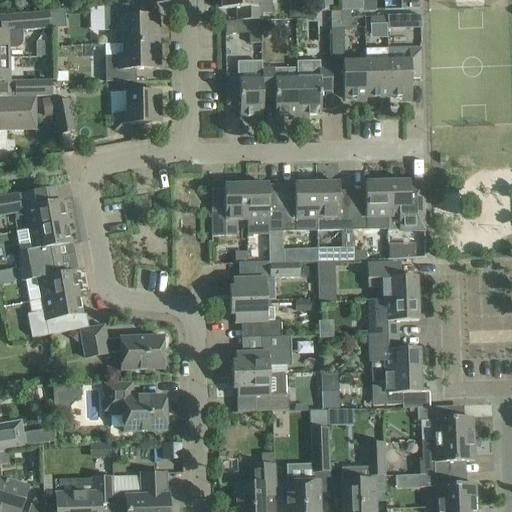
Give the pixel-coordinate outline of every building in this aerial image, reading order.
[(215,0),(216,9),(236,9),(237,21),(262,20),(262,7),(256,7),(255,0),(215,0)] [(305,0),(306,8),(315,8),(315,11),(333,10),(332,0),(305,0)] [(361,0),(340,0),(340,11),(350,11),(362,11),(361,0)] [(361,0),(362,11),(376,11),(375,0),(361,0)] [(134,5),(104,7),(104,31),(122,31),(122,44),(158,43),(158,17),(134,17),(134,5)] [(64,11),(49,12),(50,29),(65,27),(64,11)] [(340,11),(331,11),(331,29),(331,53),(342,53),(343,39),(344,39),(343,31),(343,30),(340,29),(340,11)] [(0,58),(9,59),(9,49),(16,49),(21,47),(23,43),(22,31),(50,29),(49,12),(13,15),(0,16),(0,58)] [(387,17),(371,17),(371,27),(387,27),(387,26),(387,17)] [(409,17),(387,17),(387,26),(387,27),(387,30),(409,30),(409,17)] [(273,32),(273,21),(261,21),(261,32),(273,32)] [(259,22),(225,22),(226,34),(249,34),(249,44),(260,44),(259,22)] [(123,56),(105,57),(105,83),(115,82),(135,82),(135,70),(159,70),(158,43),(122,44),(123,56)] [(408,48),(387,48),(387,62),(388,98),(411,98),(411,80),(422,79),(421,49),(408,49),(408,48)] [(375,50),(365,50),(365,62),(366,99),(388,98),(387,62),(376,62),(375,50)] [(0,58),(0,92),(10,92),(9,86),(9,82),(9,72),(9,59),(0,58)] [(319,62),(296,63),(297,69),(298,116),(320,116),(320,92),(332,92),(331,68),(319,68),(319,62)] [(365,62),(342,62),(342,79),(343,99),(366,99),(365,62)] [(237,76),(226,76),(226,106),(239,106),(239,118),(262,117),(262,100),(262,69),(261,63),(237,63),(237,76)] [(297,69),(262,69),(262,100),(274,99),(274,117),(298,116),(297,69)] [(51,81),(15,82),(16,98),(34,97),(52,97),(51,90),(51,81)] [(125,114),(114,115),(114,131),(130,131),(130,126),(160,125),(159,92),(139,93),(125,93),(125,114)] [(0,130),(35,130),(34,110),(34,97),(16,98),(4,98),(4,110),(0,110),(0,130)] [(68,100),(53,103),(58,134),(74,132),(68,100)] [(409,182),(386,183),(387,216),(387,218),(388,230),(387,230),(387,232),(398,232),(404,232),(424,231),(424,203),(409,204),(409,182)] [(365,213),(352,213),(352,231),(357,231),(377,230),(377,216),(387,216),(386,183),(364,183),(364,191),(365,213)] [(294,214),(282,214),(282,232),(307,232),(317,232),(317,219),(316,184),(294,185),(294,192),(294,214)] [(338,184),(316,184),(317,219),(317,232),(328,231),(352,231),(352,213),(339,213),(338,184)] [(268,185),(246,186),(246,221),(247,233),(257,233),(282,232),(282,214),(268,215),(268,185)] [(224,209),(212,210),(212,238),(232,237),(236,237),(236,221),(246,221),(246,186),(223,186),(224,209)] [(17,195),(0,198),(0,216),(14,214),(15,221),(26,219),(28,229),(65,223),(61,201),(56,202),(54,190),(53,188),(17,195)] [(28,229),(16,232),(20,252),(17,253),(20,267),(51,262),(49,248),(69,245),(65,223),(28,229)] [(342,249),(317,249),(318,262),(354,261),(354,252),(353,248),(342,249)] [(296,251),(282,252),(283,264),(296,263),(296,251)] [(281,252),(269,252),(270,263),(270,264),(270,279),(299,278),(299,263),(296,263),(283,264),(282,264),(281,252)] [(366,252),(354,252),(354,261),(366,260),(366,252)] [(51,262),(20,267),(22,282),(25,282),(29,303),(41,300),(77,294),(73,272),(54,275),(51,262)] [(319,263),(317,263),(317,273),(328,273),(327,262),(319,263)] [(398,264),(367,265),(368,289),(381,289),(382,300),(368,301),(368,302),(417,299),(416,289),(416,277),(399,278),(398,264)] [(235,289),(228,289),(229,302),(267,301),(266,289),(266,279),(235,280),(235,289)] [(319,290),(319,297),(325,302),(331,299),(332,291),(326,287),(319,290)] [(43,312),(27,315),(31,339),(72,331),(70,318),(81,316),(77,294),(41,300),(43,312)] [(417,299),(368,302),(369,338),(397,336),(396,323),(417,322),(417,299)] [(296,301),(296,312),(312,312),(312,300),(296,301)] [(267,301),(229,302),(229,316),(236,316),(236,324),(256,323),(259,323),(260,339),(282,338),(281,323),(274,323),(274,310),(267,310),(267,301)] [(103,326),(79,330),(83,350),(85,359),(108,354),(120,354),(120,356),(124,356),(125,371),(143,371),(163,370),(162,337),(105,339),(103,326)] [(397,336),(369,338),(370,363),(384,363),(384,373),(419,372),(418,349),(397,350),(397,336)] [(237,363),(231,363),(231,377),(269,376),(269,367),(291,366),(290,338),(282,338),(260,339),(260,353),(257,354),(237,354),(237,363)] [(40,363),(37,377),(49,378),(51,365),(40,363)] [(384,373),(372,374),(372,383),(386,383),(387,406),(402,405),(401,394),(420,394),(419,372),(384,373)] [(269,376),(231,377),(232,390),(238,390),(239,398),(254,398),(255,413),(288,411),(288,395),(284,395),(283,375),(269,376)] [(337,375),(322,376),(322,397),(322,411),(339,410),(337,375)] [(131,384),(103,385),(104,412),(122,411),(123,433),(165,431),(164,397),(132,398),(131,384)] [(78,385),(52,386),(53,414),(70,413),(70,408),(76,402),(80,402),(80,392),(78,392),(78,385)] [(417,409),(416,409),(416,422),(420,422),(432,421),(432,441),(472,439),(471,418),(463,418),(445,419),(444,407),(436,408),(429,408),(417,409)] [(0,452),(26,449),(21,421),(11,423),(0,424),(0,452)] [(328,429),(310,430),(311,465),(311,472),(317,472),(329,471),(328,429)] [(50,438),(39,438),(39,446),(50,446),(50,438)] [(422,463),(418,463),(418,475),(447,474),(447,463),(473,462),(472,439),(432,441),(421,442),(422,463)] [(384,443),(366,444),(367,468),(367,476),(385,475),(384,443)] [(109,444),(90,445),(90,457),(110,456),(109,444)] [(180,444),(161,445),(161,461),(181,460),(180,444)] [(250,485),(235,485),(235,511),(263,511),(263,497),(275,496),(274,466),(249,467),(250,485)] [(358,468),(341,469),(341,482),(341,492),(342,500),(342,511),(374,511),(374,502),(374,499),(373,481),(358,481),(358,468)] [(0,511),(19,511),(23,502),(27,488),(0,479),(0,470),(0,469),(0,511)] [(311,477),(286,478),(286,483),(287,495),(287,502),(287,511),(318,511),(318,501),(318,493),(318,482),(317,472),(311,472),(311,477)] [(447,474),(418,475),(418,476),(419,488),(434,487),(435,508),(475,506),(474,484),(466,485),(448,485),(447,474)] [(140,477),(112,478),(113,498),(116,498),(116,511),(167,511),(167,496),(165,496),(164,475),(140,475),(140,477)] [(92,494),(55,495),(55,510),(55,511),(99,511),(99,506),(113,506),(113,498),(112,478),(92,478),(92,494)]
